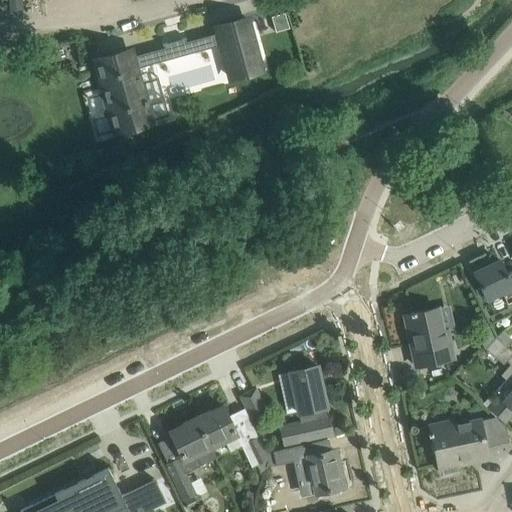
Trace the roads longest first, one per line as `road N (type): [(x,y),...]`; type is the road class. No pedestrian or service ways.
road 1 (residential): [(0,452),(338,285)]
road 2 (residential): [(400,511),(355,306),(338,285)]
road 3 (residential): [(338,285),(354,242),(405,257),(511,201)]
road 4 (unclassified): [(68,28),(129,21),(198,0)]
